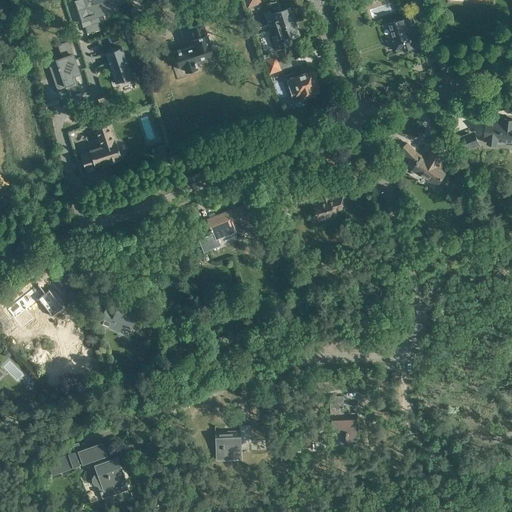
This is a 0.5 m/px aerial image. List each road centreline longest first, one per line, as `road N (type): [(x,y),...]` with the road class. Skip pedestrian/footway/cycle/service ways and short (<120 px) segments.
road 1 (residential): [(165,406),(300,361),(402,353),(417,313),(416,282),(360,123)]
road 2 (residential): [(0,258),(360,123)]
road 3 (residential): [(360,123),(511,63)]
road 4 (residential): [(360,123),(316,0)]
